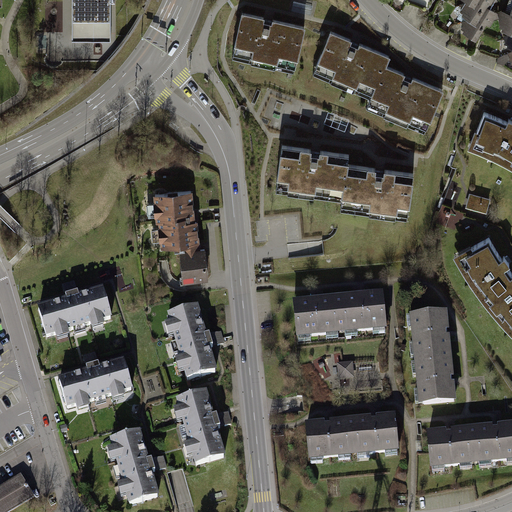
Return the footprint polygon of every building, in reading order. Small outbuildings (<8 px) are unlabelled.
[(108,0),(72,0),(72,39),(109,39),(108,0)] [(293,0),(291,9),(311,13),(313,4),(294,0),(293,0)] [(463,0),(465,1),(465,3),(460,3),(461,8),(460,11),(462,12),(461,15),(466,19),(465,20),(461,21),(462,25),(461,27),(464,29),(462,32),(476,40),(485,24),(490,26),(495,18),(498,18),(497,14),(498,12),(490,7),(493,2),(497,1),(497,0),(463,0)] [(511,6),(510,13),(499,9),(498,12),(497,14),(498,18),(501,30),(502,30),(503,36),(505,40),(504,43),(507,44),(506,46),(511,48),(511,49),(508,52),(510,56),(508,59),(511,61),(510,63),(511,63),(511,6)] [(272,19),(243,12),(232,56),(294,71),(304,27),(272,19)] [(353,39),(332,30),(314,73),(370,99),(386,64),(390,54),(353,39)] [(412,75),(386,64),(370,99),(367,107),(425,133),(444,89),(412,75)] [(508,122),(484,112),(472,145),(485,151),(486,146),(496,150),(493,156),(502,160),(505,154),(511,157),(511,161),(511,163),(511,119),(509,118),(508,122)] [(312,149),(282,145),(276,191),(342,200),(348,164),(349,154),(312,149)] [(384,170),(348,164),(342,200),(341,209),(407,219),(414,174),(384,170)] [(192,190),(153,193),(154,203),(147,203),(148,215),(154,215),(155,222),(158,222),(159,227),(152,228),(153,240),(160,240),(161,247),(175,246),(176,250),(179,249),(182,280),(208,278),(205,248),(200,248),(200,246),(199,235),(198,234),(198,229),(199,229),(198,219),(195,220),(194,211),(192,190)] [(491,199),(471,194),(467,207),(487,213),(491,199)] [(445,206),(443,218),(462,222),(465,211),(445,206)] [(492,307),(511,290),(511,272),(506,265),(509,263),(504,256),(501,258),(489,238),(457,255),(465,269),(469,266),(473,273),(468,276),(478,290),(482,287),(487,293),(484,295),(492,307)] [(64,300),(35,309),(45,340),(53,338),(54,344),(70,339),(68,334),(89,327),(90,332),(104,328),(103,324),(112,321),(102,289),(78,296),(77,294),(64,298),(64,300)] [(511,290),(492,307),(502,319),(506,315),(511,321),(506,325),(511,331),(511,290)] [(383,295),(338,300),(342,335),(386,331),(383,295)] [(338,300),(294,304),(297,340),(342,335),(338,300)] [(197,307),(166,317),(168,325),(163,326),(168,341),(173,339),(179,360),(173,362),(177,376),(183,374),(186,384),(218,374),(210,350),(214,349),(210,335),(206,336),(197,307)] [(450,359),(445,314),(410,318),(415,362),(450,359)] [(455,403),(450,359),(415,362),(420,407),(455,403)] [(87,372),(57,381),(66,411),(75,409),(76,415),(89,412),(86,405),(110,398),(111,403),(124,400),(122,395),(131,392),(123,362),(98,369),(97,367),(86,370),(87,372)] [(337,364),(339,380),(355,379),(353,363),(337,364)] [(204,395),(175,403),(178,411),(173,413),(177,426),(182,424),(189,447),(185,448),(188,459),(193,457),(196,466),(223,458),(214,430),(218,429),(215,420),(212,421),(204,395)] [(398,417),(353,421),(357,457),(401,452),(398,417)] [(353,421),(309,426),(312,461),(357,457),(353,421)] [(511,426),(472,431),(476,466),(511,462),(511,426)] [(472,431),(427,435),(431,471),(476,466),(472,431)] [(139,433),(109,442),(111,451),(106,453),(110,466),(115,465),(121,486),(115,487),(119,502),(126,500),(128,507),(158,499),(151,474),(154,474),(151,464),(148,464),(139,433)] [(18,474),(0,485),(0,511),(8,511),(33,498),(18,474)]
